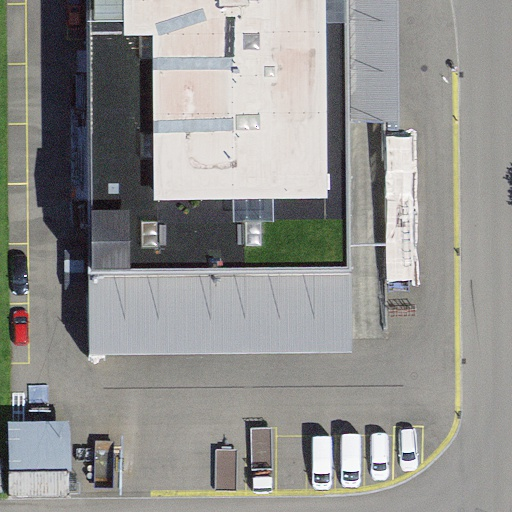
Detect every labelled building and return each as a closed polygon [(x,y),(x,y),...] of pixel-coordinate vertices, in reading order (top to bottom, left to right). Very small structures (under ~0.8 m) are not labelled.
[(89,0),(90,269),(353,268),(352,120),(351,0),(89,0)] [(399,0),(351,0),(352,120),(400,119),(399,0)] [(353,351),(353,268),(90,269),(91,352),(353,351)] [(396,404),(396,371),(297,370),(297,403),(396,404)] [(78,474),(78,426),(15,426),(15,474),(78,474)] [(74,498),(74,478),(18,476),(17,496),(74,498)]
